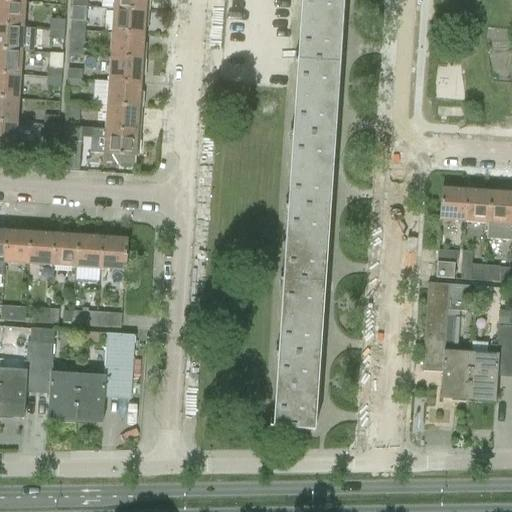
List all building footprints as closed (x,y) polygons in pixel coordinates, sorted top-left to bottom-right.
[(112,0),(112,11),(148,14),(148,0),(112,0)] [(304,0),(300,62),(337,65),(341,0),(304,0)] [(0,27),(22,29),(24,5),(0,3),(0,27)] [(112,11),(110,35),(142,37),(143,30),(147,30),(148,14),(112,11)] [(49,21),(48,31),(63,32),(63,22),(49,21)] [(70,22),(70,32),(83,33),(84,22),(70,22)] [(0,51),(20,52),(22,29),(0,27),(0,51)] [(63,32),(48,31),(48,40),(62,41),(63,32)] [(69,41),(69,55),(82,56),(83,44),(83,42),(83,33),(70,32),(69,41)] [(110,35),(108,60),(145,62),(146,46),(142,46),(142,37),(110,35)] [(0,75),(19,76),(20,52),(0,51),(0,75)] [(108,60),(107,83),(139,85),(139,77),(144,78),(145,62),(108,60)] [(295,136),(332,139),(337,65),(300,62),(295,136)] [(46,68),(45,79),(60,80),(60,69),(46,68)] [(67,70),(66,80),(81,81),(82,71),(67,70)] [(0,99),(17,101),(19,76),(0,75),(0,99)] [(60,80),(45,79),(45,87),(59,88),(60,80)] [(81,81),(66,80),(66,90),(81,90),(81,81)] [(107,83),(105,107),(141,110),(142,94),(138,93),(139,85),(107,83)] [(0,123),(16,124),(17,101),(0,99),(0,123)] [(64,118),(63,127),(77,128),(78,119),(78,118),(79,105),(65,104),(64,118)] [(105,107),(103,131),(136,134),(136,125),(140,125),(141,110),(105,107)] [(43,116),(42,126),(56,127),(57,117),(43,116)] [(16,124),(0,123),(0,148),(14,149),(16,124)] [(56,127),(42,126),(41,136),(56,136),(56,127)] [(77,128),(63,127),(60,172),(78,174),(81,129),(77,128)] [(90,130),(89,155),(111,156),(118,167),(134,168),(134,158),(137,158),(138,158),(139,142),(135,142),(136,134),(103,131),(90,130)] [(290,210),(327,212),(332,139),(295,136),(290,210)] [(438,223),(463,225),(465,192),(457,191),(457,188),(441,187),(438,223)] [(463,225),(488,226),(490,190),(474,189),(474,192),(465,192),(463,225)] [(511,242),(511,228),(511,223),(511,194),(506,194),(506,191),(490,190),(488,226),(487,241),(511,242)] [(285,283),(322,286),(327,212),(290,210),(285,283)] [(13,233),(5,232),(3,265),(26,266),(29,230),(13,229),(13,233)] [(45,231),(29,230),(26,266),(50,268),(52,236),(44,235),(45,231)] [(61,236),(52,236),(50,268),(74,270),(77,234),(61,232),(61,236)] [(93,235),(77,234),(74,270),(98,271),(101,239),(93,238),(93,235)] [(109,239),(101,239),(98,271),(123,273),(126,237),(109,236),(109,239)] [(437,251),(436,265),(454,266),(456,266),(457,253),(437,251)] [(461,267),(460,282),(484,284),(485,268),(470,267),(471,253),(462,253),(461,267)] [(454,266),(436,265),(435,280),(453,281),(454,266)] [(498,269),(497,284),(508,284),(509,270),(498,269)] [(322,286),(285,283),(280,357),(317,359),(322,286)] [(439,396),(467,398),(470,355),(455,354),(443,353),(445,313),(458,314),(466,314),(468,289),(426,286),(420,371),(422,372),(422,368),(441,369),(439,396)] [(0,307),(0,322),(8,323),(9,308),(0,307)] [(37,326),(47,326),(48,311),(38,311),(37,326)] [(48,311),(47,326),(57,327),(58,312),(48,311)] [(497,312),(496,326),(510,326),(511,313),(497,312)] [(62,313),(61,324),(71,324),(71,313),(62,313)] [(71,324),(71,326),(85,327),(95,327),(95,314),(86,313),(86,314),(71,313),(71,324)] [(445,313),(443,353),(455,354),(458,314),(445,313)] [(95,314),(95,327),(119,329),(120,316),(95,314)] [(496,372),(508,373),(511,329),(497,328),(496,347),(491,346),(487,350),(487,356),(470,355),(467,398),(494,400),(496,372)] [(0,372),(0,415),(21,417),(21,421),(22,421),(24,389),(36,390),(39,345),(40,331),(30,331),(29,344),(26,344),(24,374),(0,372)] [(39,345),(36,390),(48,391),(46,422),(47,422),(47,418),(73,420),(76,378),(50,376),(52,346),(53,332),(40,331),(39,345)] [(102,380),(76,378),(73,420),(100,422),(100,426),(101,426),(103,393),(128,395),(128,399),(129,399),(134,336),(106,334),(102,380)] [(81,334),(80,345),(97,346),(98,335),(81,334)] [(317,359),(280,357),(275,429),(268,429),(268,430),(312,433),(317,359)]
